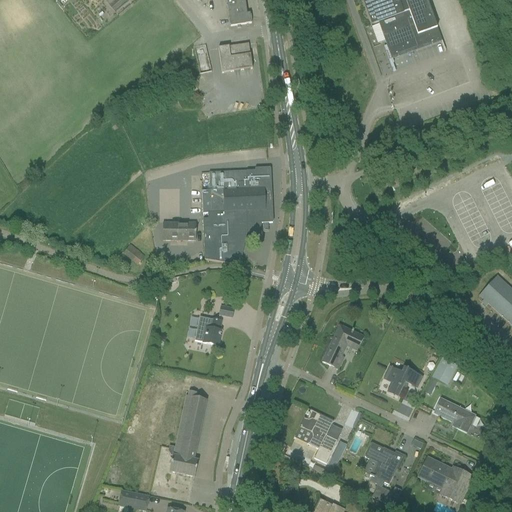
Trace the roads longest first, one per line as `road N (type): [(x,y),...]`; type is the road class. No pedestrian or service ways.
road 1 (unclassified): [(511,396),(394,294),(291,282)]
road 2 (unclassified): [(300,186),(363,173),(511,118)]
road 3 (residential): [(451,450),(264,359)]
road 4 (secondary): [(300,186),(275,31)]
road 5 (secondary): [(230,511),(264,359)]
